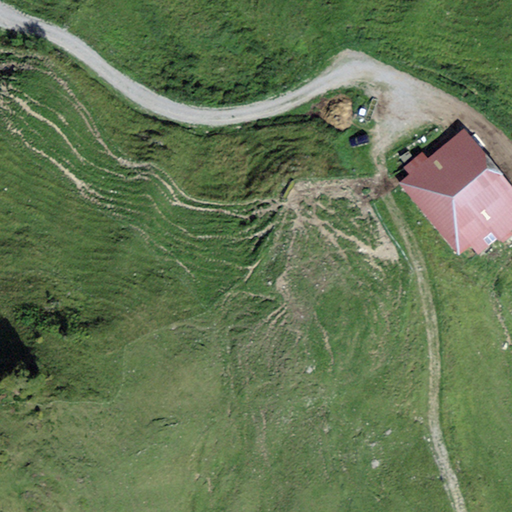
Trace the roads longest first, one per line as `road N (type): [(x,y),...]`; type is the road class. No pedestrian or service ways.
road 1 (track): [(0,19),(56,41),(132,96),(180,118),(236,121),(280,111),(361,72),(458,114),(511,165)]
road 2 (track): [(411,89),(368,176),(417,269),(429,429),(460,511)]
